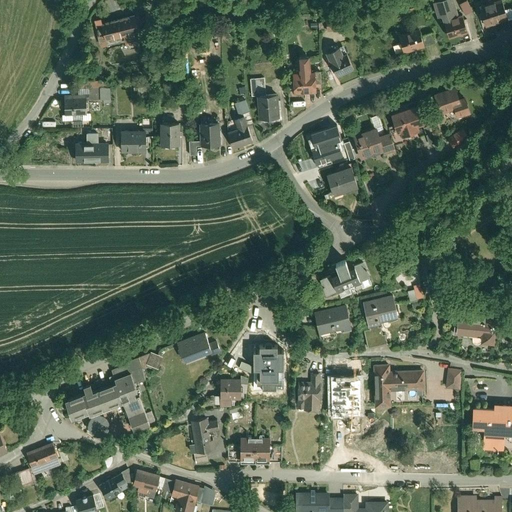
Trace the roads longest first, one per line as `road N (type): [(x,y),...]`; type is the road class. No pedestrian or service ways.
road 1 (residential): [(210,469),(511,471)]
road 2 (residential): [(511,363),(410,345),(310,349),(279,331),(256,289)]
road 3 (residential): [(0,180),(173,179),(224,170),(269,150)]
road 4 (residential): [(269,150),(365,87),(511,40)]
road 5 (residential): [(39,395),(91,356),(256,289)]
road 6 (residential): [(0,158),(53,87),(88,0)]
road 7 (residential): [(127,449),(182,409),(241,330)]
road 8 (residential): [(0,511),(127,449)]
